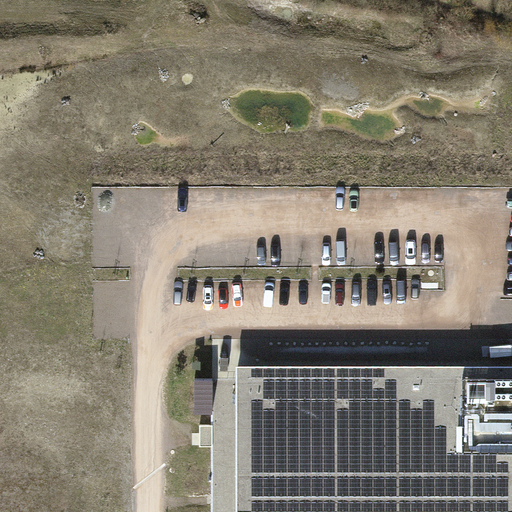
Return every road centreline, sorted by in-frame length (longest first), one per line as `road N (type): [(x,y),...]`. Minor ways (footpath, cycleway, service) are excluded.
road 1 (track): [(150,511),(147,223),(473,218),(474,321)]
road 2 (track): [(474,321),(148,323)]
